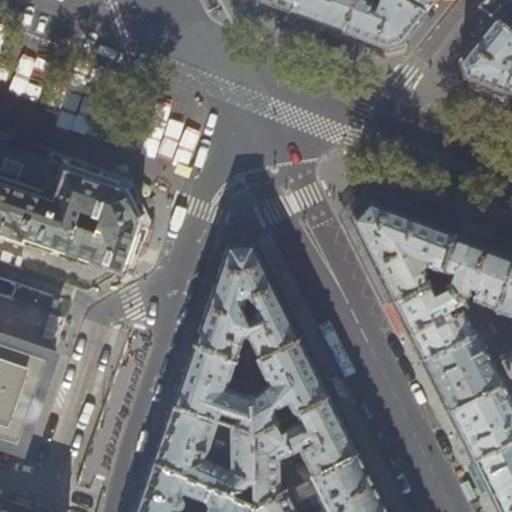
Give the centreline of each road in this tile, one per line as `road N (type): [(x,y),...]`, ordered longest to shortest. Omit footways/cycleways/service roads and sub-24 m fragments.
road 1 (secondary): [(454,511),(277,168),(298,82)]
road 2 (residential): [(251,65),(110,511)]
road 3 (primary): [(298,82),(511,165)]
road 4 (primary): [(78,0),(214,51)]
